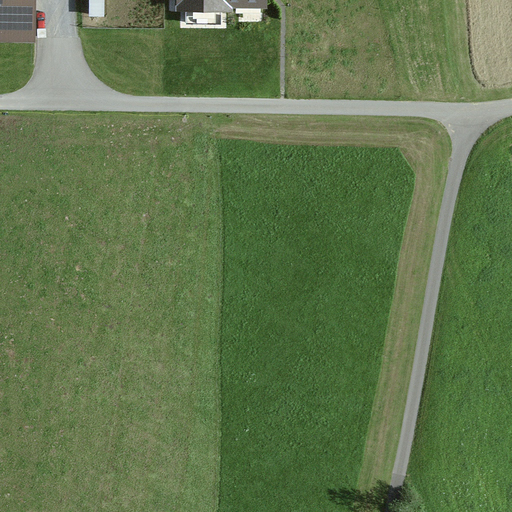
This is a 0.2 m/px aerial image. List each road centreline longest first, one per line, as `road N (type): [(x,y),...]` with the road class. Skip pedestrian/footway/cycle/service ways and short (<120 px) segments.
road 1 (track): [(511,109),(461,115),(0,104)]
road 2 (track): [(461,115),(398,511)]
